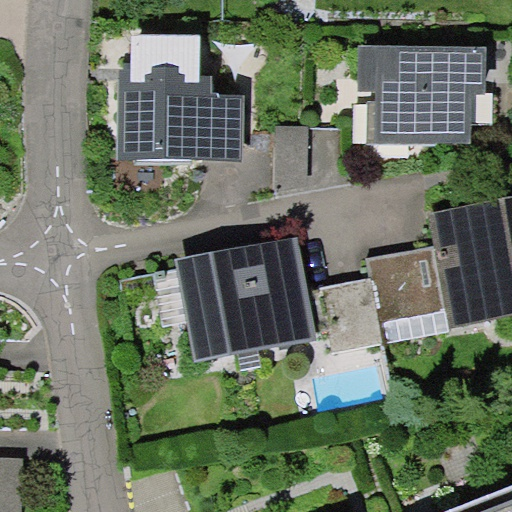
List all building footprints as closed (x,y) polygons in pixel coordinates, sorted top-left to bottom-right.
[(127,82),(124,168),(255,172),(257,103),(230,103),(231,82),(207,81),(208,54),(145,52),(144,83),(127,82)] [(500,58),(356,57),(355,161),(485,162),(485,95),(499,95),(500,58)] [(511,216),(431,226),(434,250),(442,325),(443,336),(511,328),(511,216)] [(353,284),(297,294),(302,327),(317,328),(324,355),(442,325),(434,250),(354,245),(353,284)] [(290,248),(162,268),(178,373),(306,354),(302,327),(297,294),(290,248)] [(0,456),(0,511),(30,511),(31,457),(0,456)] [(511,511),(511,506),(505,487),(438,511),(511,511)]
